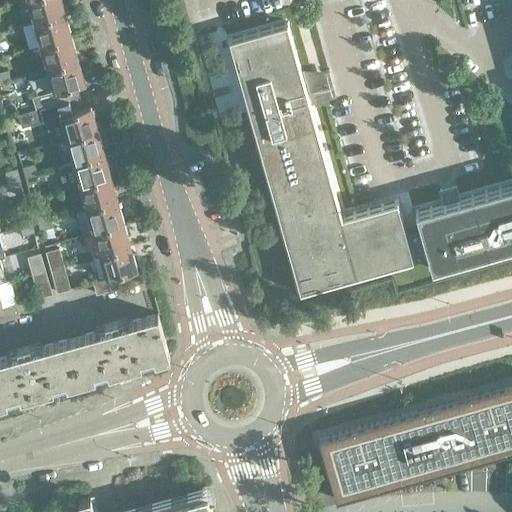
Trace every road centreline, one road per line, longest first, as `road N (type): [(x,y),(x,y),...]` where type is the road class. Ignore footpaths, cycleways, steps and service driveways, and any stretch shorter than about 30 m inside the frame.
road 1 (unclassified): [(199,281),(117,0)]
road 2 (unclassified): [(376,353),(511,316)]
